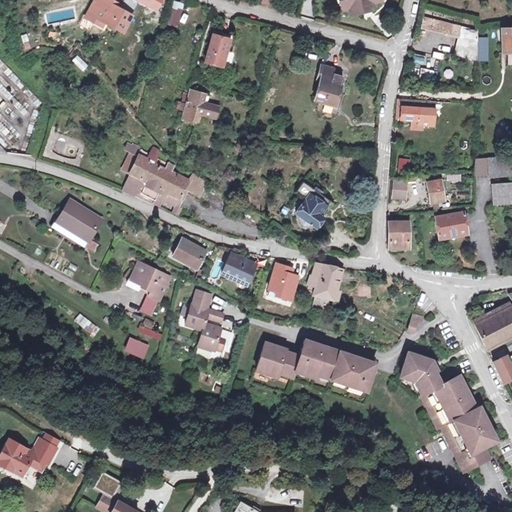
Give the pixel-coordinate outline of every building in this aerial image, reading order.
[(135,13),(111,0),(106,0),(97,17),(124,32),(135,13)] [(361,5),(362,10),(374,8),(373,1),(378,0),(337,0),(338,1),(339,3),(342,5),(343,9),(349,8),(361,5)] [(175,3),(169,23),(177,26),(183,5),(175,3)] [(350,13),(362,10),(361,5),(349,8),(350,13)] [(478,59),(479,30),(425,17),(423,24),(447,30),(447,32),(460,36),(455,54),(478,59)] [(232,37),(216,33),(209,60),(228,65),(232,50),(235,39),(232,37)] [(25,50),(30,49),(28,36),(22,37),(25,50)] [(489,37),(480,37),(479,60),(489,61),(489,37)] [(136,40),(124,45),(127,53),(139,49),(136,40)] [(315,100),(336,106),(345,78),(336,75),(338,69),(322,64),(317,81),(320,82),(315,100)] [(437,79),(438,72),(422,69),(421,76),(437,79)] [(190,90),(183,118),(202,123),(204,114),(218,117),(221,107),(208,103),(210,95),(190,90)] [(424,124),(435,125),(436,100),(399,98),(397,116),(402,116),(402,119),(413,119),(420,120),(420,124),(424,124)] [(420,120),(413,119),(413,128),(423,128),(424,124),(420,124),(420,120)] [(121,145),(124,140),(109,134),(107,139),(121,145)] [(124,140),(121,145),(133,151),(134,148),(136,145),(124,140)] [(133,154),(140,157),(142,152),(134,148),(133,151),(132,154),(133,154)] [(189,183),(190,182),(172,173),(174,167),(169,165),(166,170),(147,161),(140,157),(133,154),(124,173),(146,183),(180,200),(186,189),(189,183)] [(489,158),(490,174),(511,173),(511,156),(489,158)] [(399,158),(397,170),(410,172),(412,160),(399,158)] [(490,174),(489,158),(475,159),(474,175),(490,174)] [(193,176),(190,182),(189,183),(204,191),(208,184),(193,176)] [(445,199),(441,181),(428,183),(431,201),(445,199)] [(404,183),(392,182),(391,197),(403,198),(404,183)] [(183,201),(180,200),(146,183),(138,199),(176,217),(183,201)] [(204,191),(189,183),(186,189),(201,196),(204,191)] [(307,200),(296,213),(298,215),(315,228),(317,229),(324,219),(321,217),(332,203),(305,183),(297,193),(307,200)] [(495,206),(511,204),(511,185),(493,186),(495,206)] [(82,249),(98,223),(68,204),(52,230),(82,249)] [(439,240),(468,235),(465,215),(455,216),(454,214),(449,215),(450,217),(436,219),(439,240)] [(306,227),(315,228),(298,215),(298,219),(301,223),(306,227)] [(407,248),(407,222),(387,222),(387,248),(407,248)] [(289,239),(284,235),(280,240),(285,244),(289,239)] [(171,257),(196,269),(205,252),(181,240),(171,257)] [(254,265),(230,254),(220,274),(244,285),(254,265)] [(314,295),(329,299),(336,301),(339,291),(333,290),(339,269),(316,263),(311,276),(309,275),(306,285),(307,285),(306,288),(313,290),(311,295),(314,295)] [(291,269),(275,264),(267,289),(283,294),(281,298),(289,300),(297,276),(290,274),(291,269)] [(138,266),(131,282),(150,291),(148,297),(159,302),(169,280),(138,266)] [(358,281),(359,271),(345,270),(344,279),(358,281)] [(150,291),(131,282),(128,288),(148,297),(150,291)] [(203,301),(208,303),(210,294),(196,291),(192,305),(189,304),(184,325),(202,330),(197,346),(213,351),(214,350),(221,352),(224,342),(227,343),(228,335),(226,332),(204,325),(206,318),(220,322),(223,314),(206,309),(202,308),(203,301)] [(329,299),(314,295),(311,307),(326,311),(329,299)] [(511,338),(511,313),(510,309),(474,324),(487,351),(511,338)] [(420,322),(422,317),(413,314),(411,320),(416,321),(420,322)] [(151,330),(154,322),(144,318),(137,333),(159,342),(163,334),(151,330)] [(416,321),(411,320),(407,331),(413,333),(416,321)] [(123,351),(143,359),(149,344),(129,337),(123,351)] [(304,340),(298,357),(284,352),(284,350),(281,349),(265,343),(255,371),(274,377),(275,374),(290,379),(294,368),(365,392),(374,364),(355,357),(321,346),(304,340)] [(495,441),(486,422),(478,407),(475,408),(458,376),(440,385),(433,372),(435,371),(431,360),(406,353),(398,376),(413,381),(437,428),(441,426),(463,471),(490,459),(483,447),(495,441)] [(493,365),(503,384),(511,379),(511,368),(508,361),(506,362),(505,359),(493,365)] [(209,386),(212,377),(200,372),(197,381),(209,386)] [(50,435),(46,442),(57,449),(61,442),(50,435)] [(48,464),(57,449),(46,442),(42,440),(34,452),(19,443),(18,446),(10,441),(0,458),(0,463),(23,477),(30,465),(43,473),(48,464)] [(123,483),(102,473),(94,490),(104,495),(97,509),(103,511),(138,511),(118,501),(118,502),(114,500),(123,483)] [(234,511),(254,511),(240,503),(234,511)]
